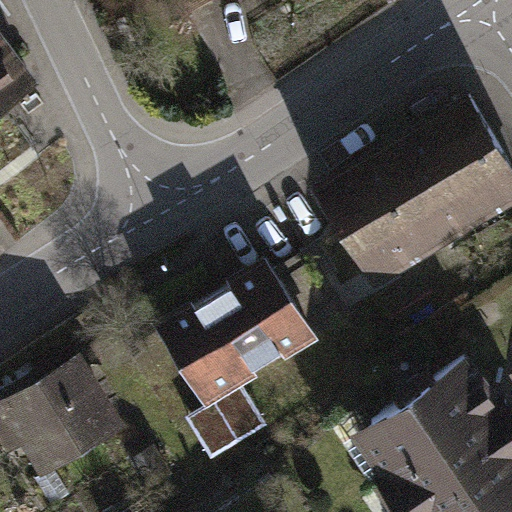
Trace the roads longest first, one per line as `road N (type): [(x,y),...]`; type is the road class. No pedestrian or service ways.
road 1 (residential): [(479,3),(158,209)]
road 2 (residential): [(158,209),(57,0)]
road 3 (residential): [(158,209),(0,325)]
